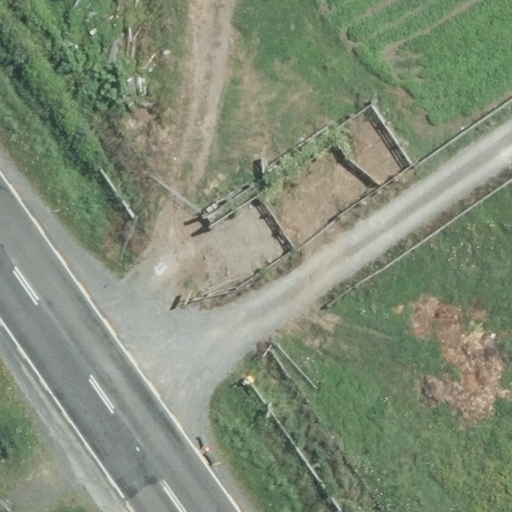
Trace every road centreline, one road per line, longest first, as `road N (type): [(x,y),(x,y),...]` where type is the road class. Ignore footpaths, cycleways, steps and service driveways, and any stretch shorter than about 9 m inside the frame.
road 1 (unknown): [(83,371),(511,76)]
road 2 (secondary): [(0,251),(182,511)]
